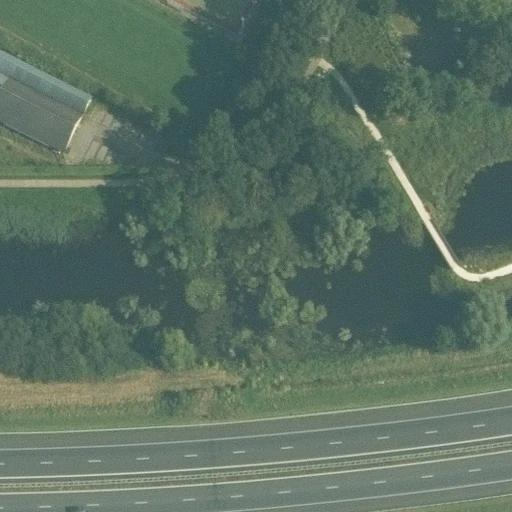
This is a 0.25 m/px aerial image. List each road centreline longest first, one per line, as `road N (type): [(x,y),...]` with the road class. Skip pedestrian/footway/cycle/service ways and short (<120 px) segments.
road 1 (motorway): [(0,506),(206,500),(511,463)]
road 2 (motorway): [(511,418),(265,449),(0,460)]
